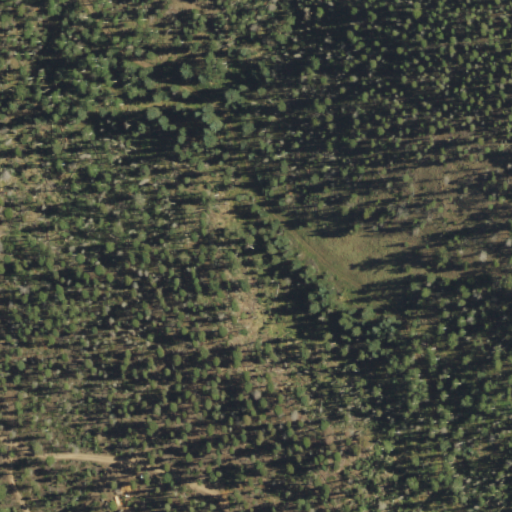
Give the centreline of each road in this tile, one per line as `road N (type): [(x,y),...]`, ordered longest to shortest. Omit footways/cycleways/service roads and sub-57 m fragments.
road 1 (track): [(77,0),(149,105),(413,341),(479,511)]
road 2 (track): [(0,438),(219,485),(245,511)]
